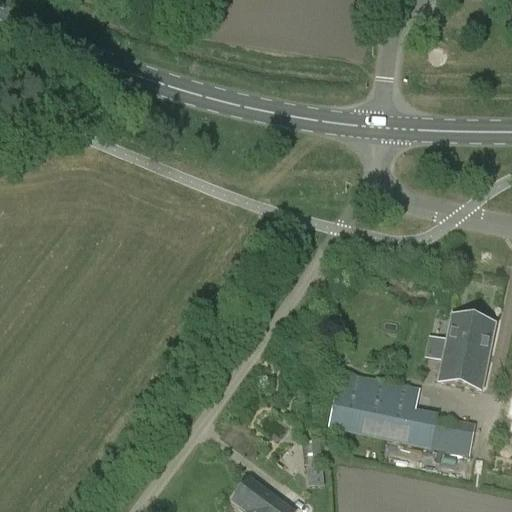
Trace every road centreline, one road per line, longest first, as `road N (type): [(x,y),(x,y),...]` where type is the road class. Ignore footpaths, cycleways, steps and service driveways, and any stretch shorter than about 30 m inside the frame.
road 1 (unclassified): [(133,511),(372,192)]
road 2 (secondary): [(379,129),(277,116),(174,90),(0,22)]
road 3 (unclassified): [(372,192),(511,228)]
road 4 (unclassified): [(420,0),(392,38),(379,129)]
road 5 (secondary): [(511,134),(379,129)]
